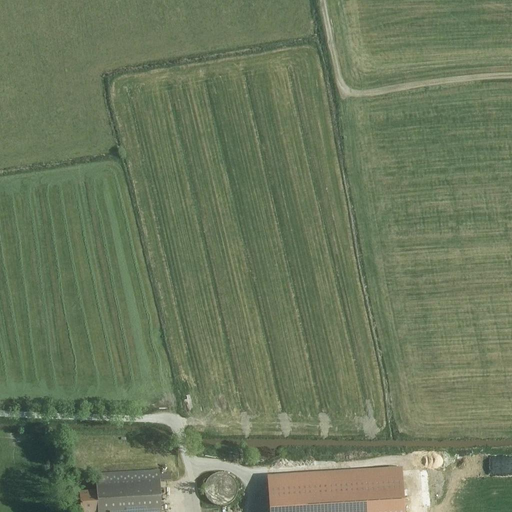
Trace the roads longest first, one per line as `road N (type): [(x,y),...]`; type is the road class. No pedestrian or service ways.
road 1 (unclassified): [(323,0),(336,75),(348,91),(511,75)]
road 2 (unclassified): [(0,415),(171,422)]
